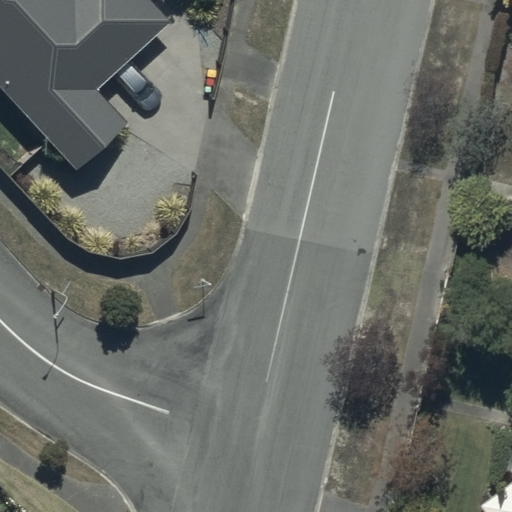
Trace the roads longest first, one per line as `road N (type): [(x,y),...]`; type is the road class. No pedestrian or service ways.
road 1 (residential): [(359,0),(258,431)]
road 2 (residential): [(0,318),(54,367),(102,393),(258,431)]
